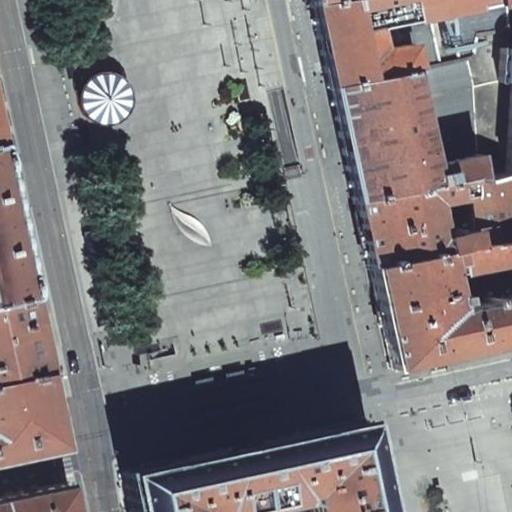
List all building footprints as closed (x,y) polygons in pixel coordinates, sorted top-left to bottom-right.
[(351,199),(499,174),(503,30),(498,0),(493,0),(485,1),(485,0),(334,0),(309,6),(318,49),(339,147),(348,188),(351,199)] [(511,28),(503,30),(499,174),(511,173),(511,28)] [(499,174),(351,199),(364,259),(365,267),(507,241),(501,196),(499,174)] [(6,219),(0,192),(0,298),(22,294),(6,219)] [(511,234),(508,235),(509,241),(507,241),(365,267),(376,315),(386,364),(387,365),(388,369),(393,368),(511,342),(511,234)] [(84,241),(81,241),(85,261),(92,259),(88,240),(84,241)] [(34,250),(27,252),(29,257),(32,271),(39,270),(34,250)] [(94,284),(90,285),(94,304),(101,302),(97,283),(94,284)] [(0,378),(38,370),(36,361),(22,294),(0,298),(0,378)] [(43,294),(36,295),(37,301),(40,315),(47,313),(43,294)] [(240,377),(260,373),(258,366),(243,370),(238,371),(240,377)] [(0,458),(55,446),(46,405),(38,370),(0,378),(0,458)] [(226,381),(225,373),(208,376),(204,377),(205,385),(226,381)] [(266,405),(264,398),(251,400),(247,401),(249,408),(266,405)] [(232,412),(231,404),(216,407),(212,408),(214,415),(232,412)] [(379,511),(360,420),(246,444),(120,472),(128,511),(379,511)] [(0,511),(68,511),(63,484),(0,498),(0,511)]
